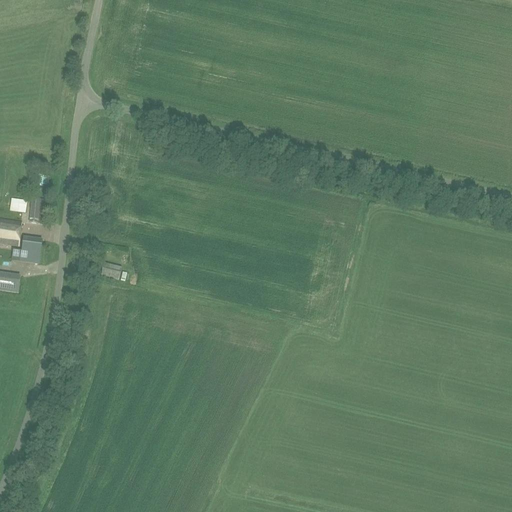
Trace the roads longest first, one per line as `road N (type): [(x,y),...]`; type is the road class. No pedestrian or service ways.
road 1 (unclassified): [(511,196),(81,100)]
road 2 (unclassified): [(0,490),(38,404),(59,311),(81,100)]
